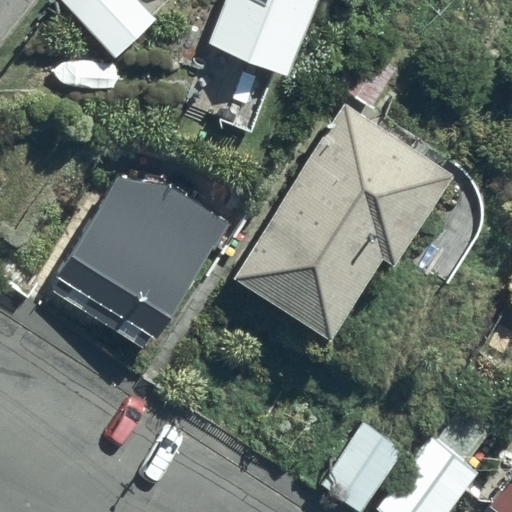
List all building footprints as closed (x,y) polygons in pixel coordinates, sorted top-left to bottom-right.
[(161,0),(66,0),(47,17),(72,46),(98,23),(117,43),(161,0)] [(300,81),(328,0),(201,0),(187,40),(300,81)] [(414,60),(363,28),(334,73),(386,105),(414,60)] [(458,148),(342,86),(230,261),(328,323),(382,240),(394,247),(458,148)] [(145,334),(226,207),(127,145),(53,260),(59,264),(52,275),(145,334)] [(400,439),(360,412),(319,470),(359,498),(400,439)] [(437,511),(475,460),(426,425),(375,497),(395,511),(437,511)] [(511,459),(487,493),(511,511),(511,459)]
